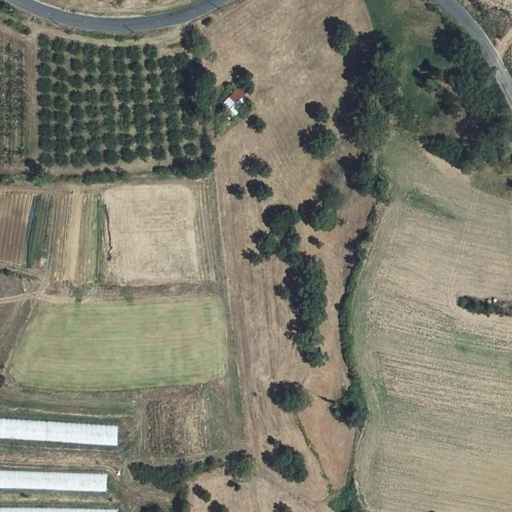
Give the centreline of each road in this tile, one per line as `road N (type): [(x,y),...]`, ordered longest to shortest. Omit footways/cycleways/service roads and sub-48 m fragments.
road 1 (secondary): [(218,0),(148,24),(98,25),(17,0)]
road 2 (track): [(0,26),(26,38),(42,29),(129,44),(174,35),(180,16)]
